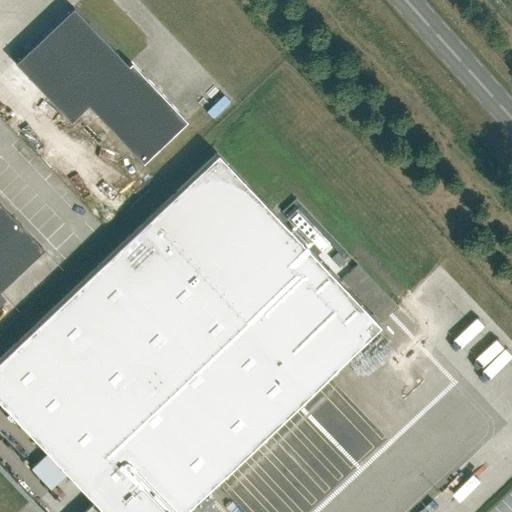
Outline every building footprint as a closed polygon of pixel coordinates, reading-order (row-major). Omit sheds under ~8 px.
[(73,7),(14,62),(70,121),(87,104),(142,162),(186,121),(131,62),(128,65),(73,7)] [(217,153),(0,357),(0,401),(104,511),(102,511),(180,511),(379,324),(217,153)] [(0,203),(0,245),(21,226),(0,203)] [(288,216),(321,251),(328,245),(295,209),(288,216)] [(21,226),(0,245),(0,289),(43,249),(21,226)] [(340,280),(380,323),(398,306),(357,264),(340,280)] [(486,366),(511,340),(503,332),(478,358),(486,366)]
